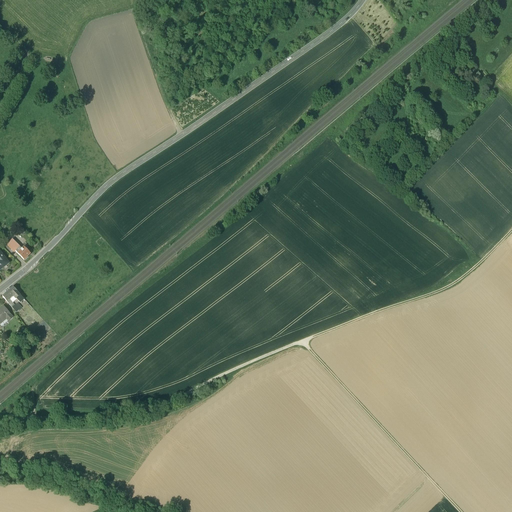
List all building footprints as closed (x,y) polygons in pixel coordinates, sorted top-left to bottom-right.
[(20,247),(12,240),(7,245),(14,252),(15,252),(17,250),(20,247)] [(26,246),(19,253),(17,250),(15,252),(24,260),(30,254),(29,253),(31,251),(26,246)] [(0,270),(9,263),(0,252),(0,270)] [(13,287),(6,294),(9,297),(11,296),(12,298),(14,296),(16,299),(20,295),(13,287)] [(16,304),(12,308),(16,313),(20,309),(16,304)] [(3,307),(0,309),(0,323),(6,318),(8,320),(12,317),(3,307)]
